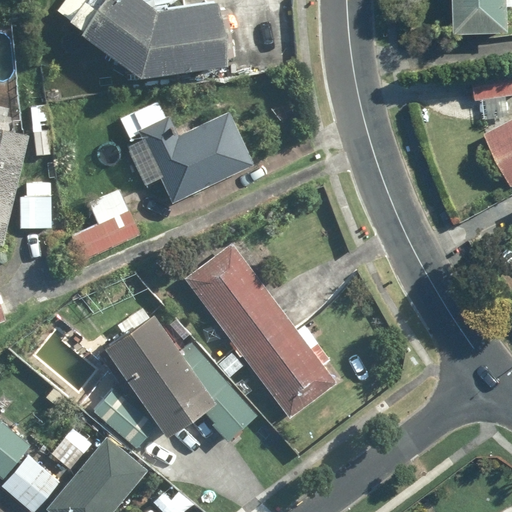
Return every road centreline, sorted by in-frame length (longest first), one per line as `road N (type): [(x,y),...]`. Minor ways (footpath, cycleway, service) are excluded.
road 1 (residential): [(348,0),(348,66),(383,198),(432,294),(489,377)]
road 2 (residential): [(489,377),(314,511)]
